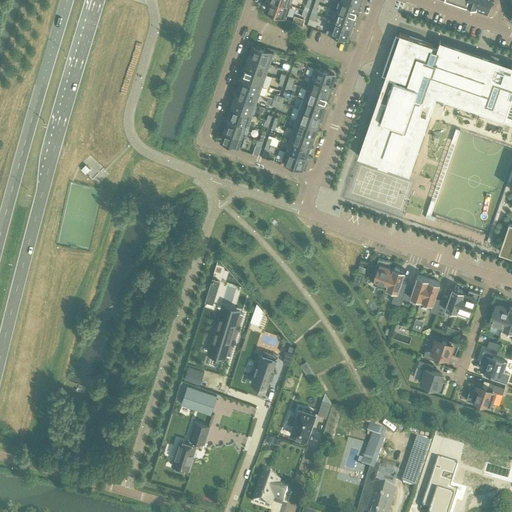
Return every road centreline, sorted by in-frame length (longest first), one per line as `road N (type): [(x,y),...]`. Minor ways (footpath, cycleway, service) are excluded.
road 1 (secondary): [(0,361),(97,0)]
road 2 (residential): [(316,182),(205,145),(251,0)]
road 3 (secondary): [(67,0),(0,235)]
road 4 (residential): [(316,182),(306,212),(494,277)]
road 5 (unclassified): [(191,511),(0,457)]
road 6 (residential): [(375,0),(316,182)]
